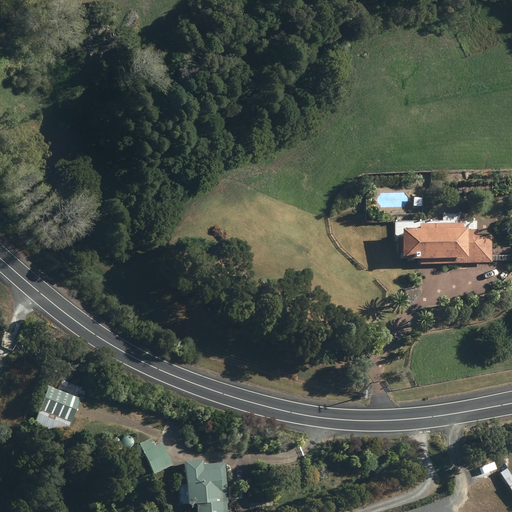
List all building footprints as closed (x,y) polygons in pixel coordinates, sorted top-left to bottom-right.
[(419,229),(401,229),(401,259),(421,259),(421,265),(492,263),(491,236),(479,237),(479,229),(467,230),(467,227),(463,228),(463,222),(419,223),(419,229)] [(80,398),(48,386),(34,424),(65,437),(80,398)] [(0,439),(9,431),(0,422),(0,439)] [(152,438),(139,443),(154,474),(173,465),(162,442),(156,445),(152,438)] [(203,459),(184,461),(188,504),(197,503),(197,511),(227,511),(223,463),(204,464),(203,459)] [(511,474),(508,468),(499,472),(511,492),(511,474)]
